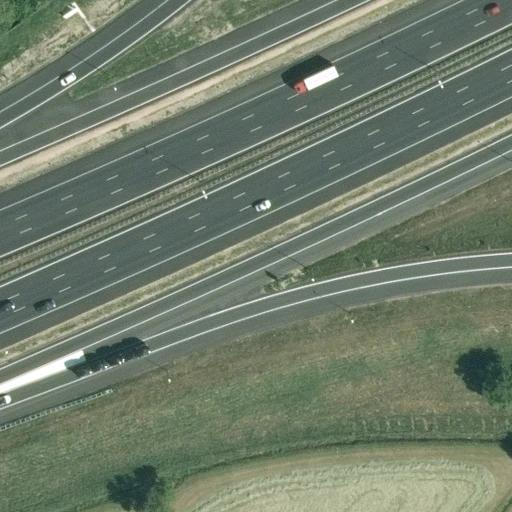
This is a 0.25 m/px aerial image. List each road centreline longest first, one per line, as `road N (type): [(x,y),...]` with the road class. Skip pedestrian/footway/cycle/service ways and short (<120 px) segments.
road 1 (motorway): [(0,308),(511,72)]
road 2 (motorway): [(0,378),(511,142)]
road 3 (motorway): [(511,1),(0,232)]
road 4 (motorway): [(0,400),(288,297),(384,275),(511,262)]
road 5 (motorway): [(356,0),(0,157)]
road 6 (motorway): [(178,0),(0,117)]
